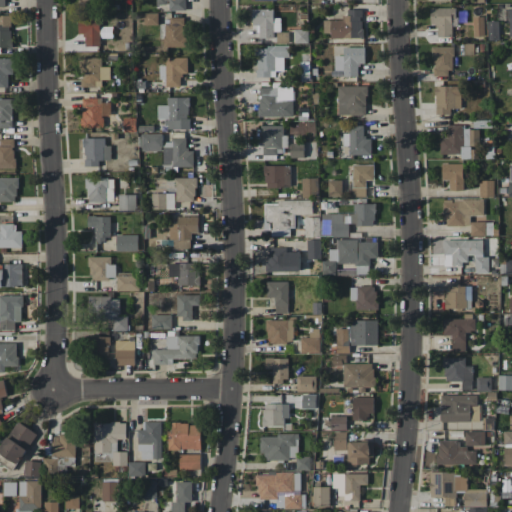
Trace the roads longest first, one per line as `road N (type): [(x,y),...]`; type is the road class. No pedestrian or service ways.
road 1 (residential): [(399,0),(412,313),(397,511)]
road 2 (residential): [(222,0),(232,389),(220,511)]
road 3 (residential): [(49,0),(55,386)]
road 4 (residential): [(232,389),(55,386)]
